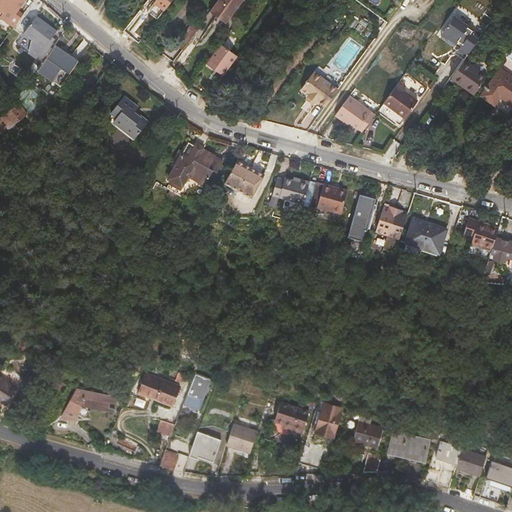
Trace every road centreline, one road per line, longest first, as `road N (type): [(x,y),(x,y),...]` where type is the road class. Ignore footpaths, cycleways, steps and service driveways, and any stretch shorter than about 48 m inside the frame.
road 1 (residential): [(64,0),(200,116),(511,204)]
road 2 (residential): [(482,511),(390,485),(203,488),(0,430)]
